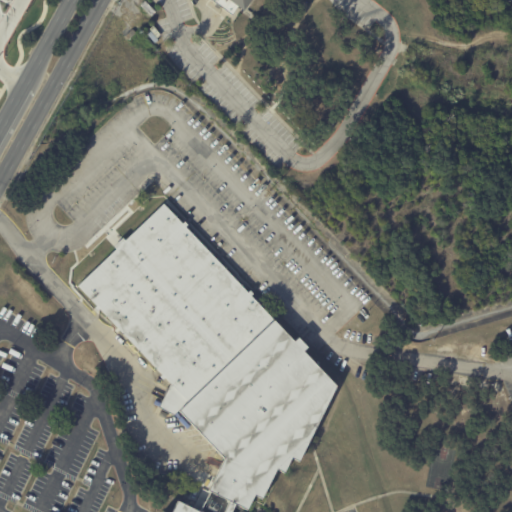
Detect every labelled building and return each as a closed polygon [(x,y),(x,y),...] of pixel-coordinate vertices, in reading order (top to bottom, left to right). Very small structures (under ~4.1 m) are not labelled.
[(213,0),(230,12),(235,6),(241,10),(248,0),(213,0)] [(151,16),(141,6),(145,1),(156,12),(151,16)] [(134,30),(137,33),(128,39),(125,36),(133,29),(134,30)] [(228,502),(206,491),(222,458),(179,412),(176,415),(161,407),(173,383),(167,377),(165,379),(162,376),(164,374),(102,308),(101,310),(97,306),(99,304),(81,284),(119,247),(117,245),(126,236),(128,239),(168,201),(186,222),(188,220),(192,223),(190,225),(252,291),(254,290),(257,293),(255,295),(274,315),(274,316),(296,339),(300,335),(309,345),(305,350),(338,385),(300,462),(291,458),(284,473),(276,469),(261,500),(253,496),(246,511),(234,505),(228,502)] [(161,511),(162,511),(163,511),(170,511),(177,500),(201,511),(161,511)] [(223,511),(228,502),(234,505),(230,511),(223,511)]
